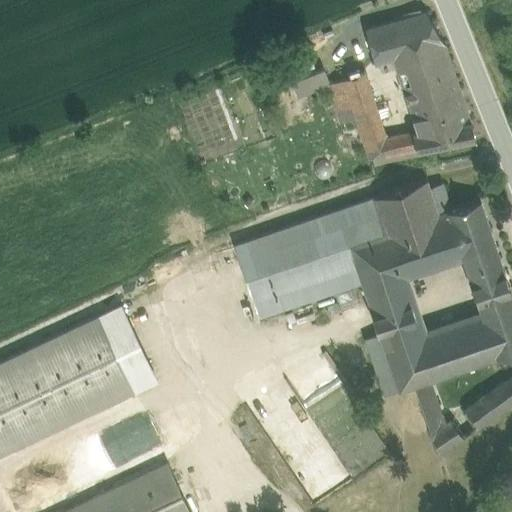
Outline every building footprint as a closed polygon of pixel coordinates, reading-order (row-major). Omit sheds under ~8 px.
[(457,71),(426,12),(368,29),(379,64),(407,55),(416,127),(464,120),(457,71)] [(322,66),(293,78),(300,95),(329,84),(322,66)] [(410,129),(385,137),(363,72),(343,79),(355,116),(370,159),(418,150),(410,129)] [(343,79),(329,84),(342,121),(355,116),(343,79)] [(464,120),(416,127),(410,129),(418,150),(418,151),(474,140),(470,119),(464,120)] [(428,178),(234,243),(258,316),(361,281),(348,244),(439,213),(430,186),(428,178)] [(445,180),(430,186),(439,213),(449,210),(454,208),(445,180)] [(454,208),(449,210),(464,256),(478,296),(510,285),(481,199),(454,208)] [(439,213),(348,244),(361,281),(397,391),(413,386),(433,379),(417,334),(413,321),(417,319),(403,277),(464,256),(449,210),(439,213)] [(483,312),(417,334),(433,379),(511,352),(511,292),(510,285),(478,296),(479,299),(483,312)] [(417,319),(413,321),(417,334),(483,312),(479,299),(417,319)] [(154,381),(120,310),(98,320),(132,391),(154,381)] [(97,317),(0,363),(0,453),(132,391),(98,320),(97,317)] [(281,365),(315,423),(356,400),(322,342),(281,365)] [(511,377),(447,421),(443,409),(423,416),(436,453),(511,399),(511,377)] [(433,379),(413,386),(423,416),(443,409),(433,379)] [(191,511),(168,461),(60,511),(191,511)]
